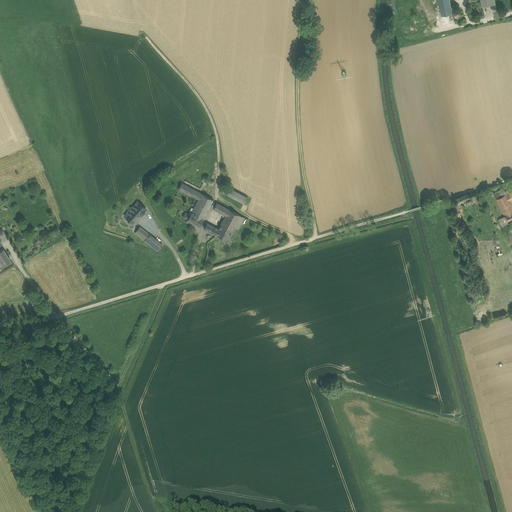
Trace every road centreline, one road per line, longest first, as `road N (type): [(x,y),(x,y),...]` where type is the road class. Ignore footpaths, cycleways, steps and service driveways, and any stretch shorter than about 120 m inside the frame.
road 1 (track): [(298,243),(220,201),(211,105),(149,37)]
road 2 (track): [(315,238),(297,141),(302,0)]
road 3 (track): [(407,210),(196,274)]
road 4 (unclassified): [(184,278),(52,319),(0,325)]
